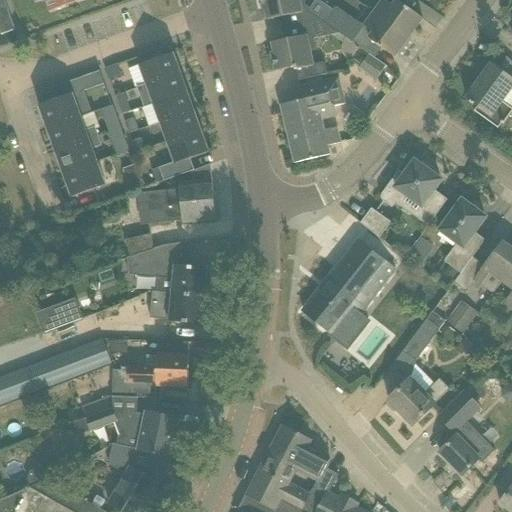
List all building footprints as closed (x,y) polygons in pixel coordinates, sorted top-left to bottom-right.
[(46,0),(51,12),(83,0),(82,0),(46,0)] [(260,0),(263,12),(265,12),(267,20),(272,20),(299,14),(302,24),(321,20),(308,11),(310,9),(306,6),(304,0),(260,0)] [(316,0),(310,9),(308,11),(321,20),(340,34),(346,38),(353,43),(361,33),(354,28),(357,23),(335,7),(333,10),(319,0),(317,0),(316,0)] [(384,0),(375,14),(409,38),(423,19),(396,0),(384,0)] [(0,18),(10,15),(7,8),(0,9),(0,18)] [(364,28),(361,33),(368,38),(378,46),(394,58),(409,38),(375,14),(364,28)] [(0,27),(12,23),(10,15),(0,18),(0,27)] [(272,54),(268,56),(270,70),(275,70),(276,72),(294,68),(295,70),(296,70),(299,81),(327,75),(324,65),(322,64),(313,66),(310,51),(316,50),(314,39),(340,34),(321,20),(302,24),(304,36),(293,39),(272,43),(274,52),(272,52),(272,54)] [(0,27),(0,32),(1,35),(15,30),(12,23),(0,27)] [(349,62),(351,60),(359,47),(353,43),(346,38),(342,43),(342,48),(342,52),(343,55),(346,59),(349,62)] [(368,54),(359,47),(351,60),(359,66),(368,54)] [(173,54),(140,66),(146,84),(137,88),(137,89),(180,74),(173,54)] [(474,112),(498,129),(502,124),(503,125),(511,112),(511,61),(507,57),(497,70),(491,65),(467,99),(471,101),(469,103),(474,106),(475,105),(478,107),(474,112)] [(122,76),(118,65),(105,70),(109,80),(122,76)] [(72,81),(77,94),(104,84),(100,72),(72,81)] [(187,94),(180,74),(137,89),(144,108),(154,105),(154,106),(187,94)] [(281,105),(295,164),(330,155),(328,147),(341,144),(337,128),(325,131),(322,120),(337,117),(335,107),(345,105),(343,96),(345,95),(345,92),(342,93),(338,77),(300,86),(303,100),(281,105)] [(73,94),(39,106),(47,130),(81,117),(73,94)] [(124,94),(116,97),(122,115),(131,112),(124,94)] [(194,113),(187,94),(154,106),(161,125),(194,113)] [(201,133),(194,113),(161,125),(168,145),(201,133)] [(95,127),(86,131),(81,117),(47,130),(56,152),(99,137),(95,127)] [(105,122),(109,133),(120,129),(116,118),(105,122)] [(134,119),(125,122),(129,134),(139,131),(134,119)] [(109,133),(113,145),(124,140),(120,129),(109,133)] [(209,153),(201,133),(168,145),(175,163),(160,168),(165,182),(192,171),(194,171),(191,160),(209,153)] [(141,136),(131,140),(135,150),(145,147),(141,136)] [(99,137),(56,152),(64,175),(97,163),(92,149),(102,146),(99,137)] [(393,179),(382,195),(381,198),(382,201),(384,204),(386,206),(389,208),(392,208),(398,201),(420,217),(418,219),(428,227),(448,200),(434,190),(441,180),(434,176),(436,173),(437,173),(438,173),(431,167),(423,162),(423,163),(423,164),(421,166),(415,161),(404,176),(398,173),(399,171),(398,170),(393,179)] [(97,163),(64,175),(72,198),(106,186),(97,163)] [(145,189),(136,165),(123,170),(131,194),(145,189)] [(146,194),(149,225),(182,221),(183,224),(196,223),(216,221),(211,165),(195,171),(192,172),(193,183),(179,184),(179,190),(146,194)] [(160,168),(152,171),(157,184),(165,182),(160,168)] [(462,201),(440,231),(458,243),(451,252),(456,256),(449,265),(461,274),(472,259),(461,251),(485,217),(462,201)] [(361,224),(380,239),(391,224),(372,209),(361,224)] [(131,257),(153,249),(151,235),(127,241),(131,257)] [(480,286),(492,294),(501,282),(502,282),(511,267),(511,248),(502,241),(471,284),(478,289),(480,286)] [(359,242),(304,312),(330,333),(328,335),(344,348),(367,319),(360,314),(395,270),(359,242)] [(131,257),(127,259),(128,275),(158,278),(156,293),(204,297),(206,268),(186,267),(175,266),(174,267),(164,267),(164,246),(153,249),(131,257)] [(449,266),(443,274),(454,281),(460,273),(449,266)] [(511,293),(502,307),(509,312),(511,307),(511,267),(502,282),(511,289),(511,293)] [(153,293),(150,318),(169,320),(169,321),(169,323),(182,324),(202,325),(204,297),(156,293),(153,293)] [(50,310),(38,315),(44,332),(81,318),(74,301),(50,310)] [(446,323),(463,335),(477,314),(461,302),(446,323)] [(427,320),(403,352),(416,362),(440,329),(445,322),(432,313),(427,320)] [(0,378),(0,405),(111,364),(102,340),(0,378)] [(455,351),(468,361),(477,349),(464,340),(455,351)] [(127,342),(108,342),(112,353),(127,353),(127,342)] [(500,354),(494,361),(502,368),(508,361),(500,354)] [(112,396),(112,398),(137,398),(137,399),(150,399),(151,385),(169,385),(188,386),(189,357),(169,357),(157,356),(146,356),(146,368),(131,368),(129,368),(129,369),(128,389),(112,389),(112,396)] [(389,401),(413,426),(450,389),(440,379),(425,394),(410,379),(389,401)] [(501,390),(501,398),(506,403),(511,402),(511,384),(506,385),(501,390)] [(344,393),(349,398),(352,395),(347,390),(344,393)] [(438,419),(453,434),(480,407),(465,392),(438,419)] [(105,398),(81,407),(84,414),(86,419),(86,421),(110,412),(112,411),(110,398),(110,397),(108,397),(105,398)] [(113,444),(112,446),(122,448),(123,447),(137,450),(136,451),(151,455),(168,458),(172,458),(180,418),(144,411),(143,415),(136,413),(135,413),(118,419),(119,422),(124,435),(119,437),(118,437),(117,445),(113,444)] [(86,419),(70,425),(75,437),(90,431),(91,432),(114,423),(110,412),(86,421),(86,419)] [(454,439),(440,453),(462,476),(477,461),(479,460),(482,463),(495,451),(466,421),(453,434),(456,437),(454,439)] [(283,426),(270,450),(288,459),(284,466),(296,472),(297,470),(317,481),(318,481),(313,491),(323,496),(326,498),(329,493),(338,475),(325,468),(330,460),(308,448),(312,441),(283,426)] [(112,446),(109,465),(126,475),(109,504),(118,510),(121,511),(140,511),(150,495),(155,495),(157,490),(156,485),(157,484),(156,483),(165,468),(168,458),(151,455),(136,451),(137,450),(123,447),(122,448),(112,446)] [(318,511),(326,498),(313,491),(310,495),(290,484),(296,472),(284,466),(288,459),(270,450),(246,496),(260,504),(256,511),(318,511)] [(30,472),(27,480),(30,486),(47,478),(41,466),(30,472)] [(105,511),(48,480),(0,501),(0,511),(105,511)] [(511,511),(511,487),(500,504),(511,511)] [(318,511),(364,511),(356,507),(357,505),(355,503),(352,501),(348,499),(345,498),(341,497),(340,499),(329,493),(318,511)]
